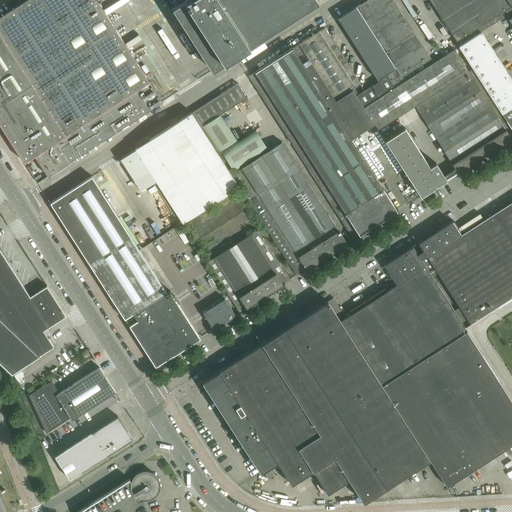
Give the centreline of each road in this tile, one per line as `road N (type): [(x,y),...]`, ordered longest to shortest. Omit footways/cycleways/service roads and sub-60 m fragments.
road 1 (residential): [(511,163),(147,403)]
road 2 (tertiary): [(147,403),(0,172)]
road 3 (tertiary): [(38,511),(166,433)]
road 4 (residential): [(347,0),(242,67)]
